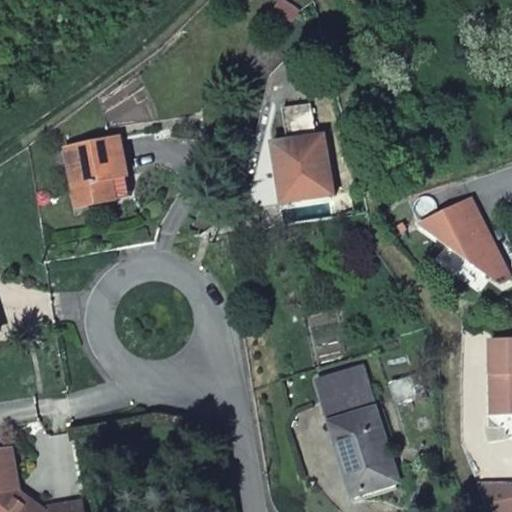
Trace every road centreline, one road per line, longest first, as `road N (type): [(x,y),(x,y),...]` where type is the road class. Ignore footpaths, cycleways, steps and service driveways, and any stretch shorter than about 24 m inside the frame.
road 1 (residential): [(127,364),(110,334),(115,300),(157,272),(204,292),(215,324),(204,357)]
road 2 (track): [(174,0),(139,36),(0,130)]
road 3 (residential): [(204,357),(240,413),(257,511)]
